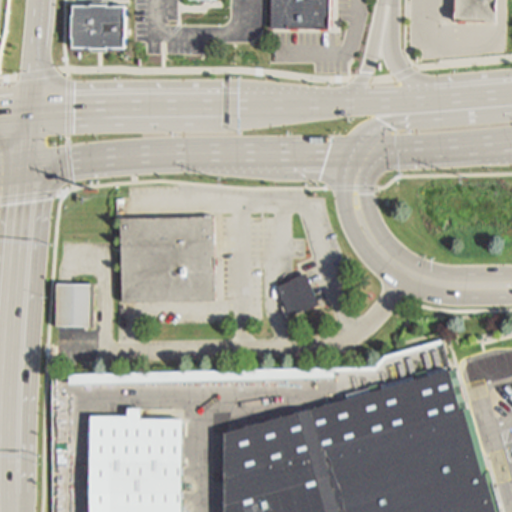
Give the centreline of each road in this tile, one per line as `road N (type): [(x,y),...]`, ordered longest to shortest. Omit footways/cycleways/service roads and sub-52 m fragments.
road 1 (secondary): [(511,92),(35,107)]
road 2 (secondary): [(9,491),(24,164)]
road 3 (secondary): [(24,164),(349,151)]
road 4 (residential): [(355,206),(375,248),(404,271),(511,283)]
road 5 (secondary): [(511,109),(386,119),(366,128),(349,151)]
road 6 (secondary): [(390,150),(511,140)]
